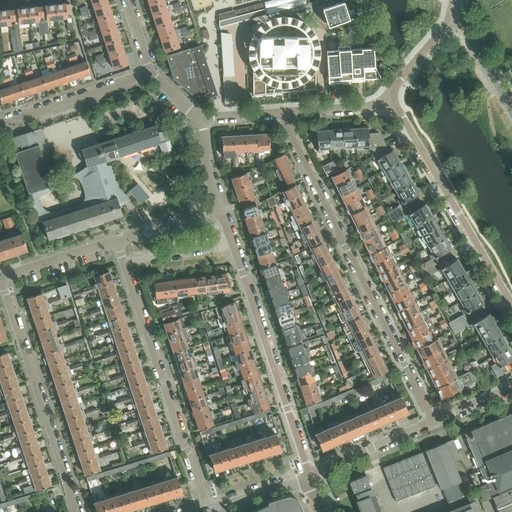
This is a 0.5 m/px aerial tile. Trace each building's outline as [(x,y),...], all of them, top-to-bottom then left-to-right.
[(90,0),(94,8),(108,4),(107,0),(90,0)] [(161,0),(149,4),(153,16),(167,11),(163,0),(161,0)] [(344,2),(336,5),(336,7),(337,24),(350,19),(344,2)] [(60,3),(60,4),(55,4),(56,19),(71,17),(69,3),(65,4),(65,3),(63,3),(62,3),(62,4),(60,4),(60,3)] [(45,5),(45,6),(41,7),(42,21),(56,19),(55,4),(50,5),(49,5),(47,5),(45,5)] [(108,4),(94,8),(98,21),(112,16),(108,4)] [(34,6),(34,7),(32,7),(27,8),(28,22),(42,21),(41,7),(37,7),(37,6),(35,7),(35,6),(34,6)] [(17,9),(13,10),(14,24),(28,22),(27,8),(22,8),(21,8),(19,9),(19,8),(18,8),(18,9),(17,9)] [(4,10),(3,10),(0,10),(0,24),(0,26),(14,24),(13,10),(9,10),(7,10),(6,10),(4,10)] [(153,16),(157,28),(171,23),(167,11),(153,16)] [(98,21),(102,33),(116,28),(112,16),(98,21)] [(250,49),(250,61),(255,73),(264,82),(275,88),(287,90),(299,87),(310,80),(318,71),(321,60),(322,49),(318,38),(312,29),(303,22),(293,18),(281,18),(270,21),(261,27),(254,37),(250,49)] [(157,28),(161,40),(175,36),(171,23),(157,28)] [(116,28),(102,33),(106,45),(120,40),(116,28)] [(175,36),(161,40),(165,53),(166,52),(178,48),(179,48),(175,36)] [(106,45),(110,57),(124,52),(120,40),(106,45)] [(193,47),(166,56),(171,70),(173,70),(174,72),(171,73),(174,79),(182,87),(183,85),(187,88),(186,90),(197,100),(210,99),(210,98),(210,96),(209,95),(216,93),(200,46),(194,48),(193,47)] [(374,48),(326,52),(327,61),(329,84),(341,84),(341,81),(352,81),(352,83),(364,82),(365,82),(365,80),(376,79),(374,48)] [(115,69),(127,65),(128,64),(124,52),(110,57),(114,69),(115,69)] [(87,63),(76,66),(79,78),(90,74),(87,63)] [(76,66),(64,70),(68,82),(79,78),(76,66)] [(64,70),(53,73),(57,85),(68,82),(64,70)] [(53,73),(42,77),(46,89),(57,85),(53,73)] [(42,77),(31,80),(35,93),(46,89),(42,77)] [(31,80),(20,84),(24,96),(35,93),(31,80)] [(20,84),(9,87),(13,100),(24,96),(20,84)] [(9,87),(0,90),(0,98),(2,103),(13,100),(9,87)] [(53,188),(52,186),(28,194),(38,223),(42,222),(48,239),(123,215),(119,204),(128,198),(124,194),(121,190),(118,185),(116,181),(114,176),(112,171),(111,166),(106,166),(105,161),(161,143),(155,125),(81,149),(87,166),(74,175),(79,180),(82,184),(83,188),(84,192),(85,197),(83,201),(80,204),(76,206),(72,207),(67,208),(63,209),(59,210),(55,212),(50,212),(46,211),(42,208),(40,204),(38,200),(37,198),(53,188)] [(15,153),(28,194),(52,186),(48,172),(55,170),(42,128),(9,139),(14,153),(15,153)] [(343,130),(342,130),(343,147),(356,147),(355,129),(354,129),(350,130),(350,128),(344,129),(343,130)] [(355,129),(356,147),(363,146),(364,150),(368,149),(373,157),(377,155),(374,149),(384,143),(378,133),(368,134),(368,128),(366,128),(363,129),(362,128),(357,128),(355,129)] [(330,130),(329,130),(331,148),(343,147),(342,130),(341,130),(340,129),(335,129),(334,131),(331,131),(330,130)] [(318,143),(317,143),(318,153),(322,152),(322,149),(331,148),(329,130),(328,130),(322,130),(321,131),(318,132),(318,131),(316,131),(317,141),(318,143)] [(269,140),(271,140),(271,134),(269,134),(257,135),(258,152),(263,152),(262,150),(270,149),(269,140)] [(257,135),(245,136),(246,151),(253,150),(253,153),(258,152),(257,135)] [(233,157),(233,162),(238,161),(237,156),(235,156),(235,154),(234,136),(222,137),(220,137),(220,143),(222,143),(223,157),(233,157)] [(239,151),(246,151),(245,136),(234,136),(235,154),(239,154),(239,151)] [(373,157),(372,158),(377,165),(379,163),(384,170),(399,161),(399,160),(399,159),(396,154),(394,154),(393,151),(392,150),(386,153),(385,151),(387,149),(384,143),(374,149),(377,155),(373,157)] [(275,158),(280,169),(277,172),(280,178),(291,173),(292,172),(290,167),(290,168),(289,165),(287,161),(288,161),(286,155),(284,156),(283,154),(275,158)] [(333,161),(322,167),(327,176),(338,171),(335,167),(333,161)] [(401,165),(399,162),(400,162),(399,161),(384,170),(390,181),(405,172),(405,171),(405,170),(402,165),(401,165)] [(347,169),(331,177),(337,187),(344,183),(343,182),(351,178),(347,169)] [(411,182),(409,179),(410,178),(407,173),(406,173),(405,172),(390,181),(396,192),(412,183),(411,182)] [(232,178),(235,190),(250,185),(252,184),(251,180),(248,180),(246,173),(232,178)] [(291,176),(292,175),(291,173),(280,178),(286,190),(292,187),(290,182),(294,180),(294,179),(293,180),(291,176)] [(344,183),(337,187),(341,196),(356,188),(351,178),(343,182),(344,183)] [(400,199),(397,200),(400,205),(418,194),(418,193),(417,193),(416,190),(416,189),(413,184),(412,183),(396,192),(400,199)] [(254,188),(252,184),(250,185),(235,190),(239,201),(244,199),(254,196),(251,189),(254,188)] [(282,192),(285,197),(282,198),(284,202),(300,194),(295,185),(292,187),(286,190),(282,192)] [(356,188),(341,196),(345,204),(353,201),(354,202),(361,198),(356,188)] [(300,194),(284,202),(286,206),(289,205),(291,210),(304,203),(300,194)] [(256,195),(254,196),(244,199),(246,207),(256,204),(258,203),(256,195)] [(353,201),(345,204),(350,215),(365,207),(361,198),(354,202),(353,201)] [(291,210),(293,215),(291,216),(293,220),(309,212),(304,203),(291,210)] [(246,207),(242,208),(245,218),(259,214),(262,213),(260,207),(257,208),(256,204),(246,207)] [(425,206),(424,204),(406,215),(409,220),(411,218),(415,225),(431,216),(430,215),(431,214),(428,209),(426,209),(425,206)] [(398,206),(387,213),(390,218),(401,211),(398,206)] [(365,207),(350,215),(355,225),(363,221),(362,220),(370,216),(365,207)] [(401,211),(390,218),(393,223),(404,216),(401,211)] [(309,212),(293,220),(291,221),(296,230),(300,228),(313,221),(309,212)] [(259,214),(245,218),(248,228),(262,223),(261,218),(263,217),(262,213),(259,214)] [(370,216),(362,220),(363,221),(355,225),(359,233),(375,226),(370,216)] [(431,216),(415,225),(422,236),(437,227),(437,226),(437,225),(434,220),(433,220),(431,217),(432,217),(431,216)] [(10,217),(2,220),(6,229),(13,227),(10,217)] [(300,228),(302,233),(300,234),(302,238),(318,230),(313,221),(300,228)] [(262,223),(248,228),(251,237),(265,233),(268,232),(266,227),(264,228),(262,223)] [(375,226),(359,233),(364,242),(371,238),(372,240),(380,236),(375,226)] [(437,227),(422,236),(428,247),(444,238),(443,237),(441,234),(442,233),(439,228),(438,227),(437,227)] [(398,238),(394,229),(388,232),(393,241),(398,238)] [(318,230),(302,238),(300,239),(305,248),(309,246),(309,247),(323,240),(318,230)] [(265,233),(251,237),(254,247),(269,242),(267,237),(269,236),(268,232),(265,233)] [(22,233),(3,240),(8,257),(28,251),(22,233)] [(371,238),(364,242),(369,253),(370,255),(370,254),(385,247),(384,245),(380,236),(372,240),(371,238)] [(444,238),(428,247),(432,254),(430,256),(432,259),(432,260),(435,258),(450,249),(450,247),(449,248),(447,245),(448,244),(445,239),(444,238)] [(3,240),(0,240),(0,259),(8,257),(3,240)] [(323,240),(309,247),(310,248),(313,253),(310,255),(312,259),(328,251),(323,242),(323,240)] [(269,242),(254,247),(257,256),(274,251),(273,246),(270,247),(269,242)] [(393,255),(388,246),(385,247),(370,254),(370,255),(370,256),(372,260),(373,260),(375,264),(393,255)] [(274,251),(257,256),(261,267),(275,262),(273,256),(276,255),(274,251)] [(328,251),(312,259),(314,263),(317,262),(319,266),(332,260),(328,251)] [(375,264),(376,267),(376,268),(378,272),(379,272),(379,273),(397,264),(393,255),(375,264)] [(432,259),(418,267),(421,273),(433,266),(438,263),(435,258),(432,260),(432,259)] [(457,261),(456,259),(438,270),(441,274),(443,273),(447,280),(463,270),(463,269),(460,264),(458,264),(457,261)] [(322,272),(319,273),(321,277),(337,269),(332,260),(319,266),(322,272)] [(275,262),(261,267),(265,278),(279,273),(281,273),(280,268),(277,269),(275,262)] [(379,273),(380,274),(379,275),(381,279),(382,279),(384,282),(402,274),(397,264),(379,273)] [(433,266),(421,273),(424,278),(436,271),(433,266)] [(337,269),(321,277),(323,281),(326,280),(328,284),(341,278),(337,269)] [(463,270),(447,280),(454,290),(469,281),(469,279),(466,274),(465,275),(463,272),(464,271),(463,270)] [(94,284),(96,288),(112,283),(109,271),(94,276),(96,283),(94,284)] [(215,275),(217,290),(222,290),(223,293),(230,292),(228,278),(227,273),(215,275)] [(279,273),(265,278),(268,288),(282,283),(280,278),(283,277),(281,273),(279,273)] [(386,286),(385,287),(387,291),(388,291),(389,292),(407,283),(402,274),(384,282),(386,286)] [(215,275),(205,276),(207,295),(212,294),(211,291),(217,290),(215,275)] [(205,276),(195,277),(197,293),(202,292),(203,295),(207,295),(205,276)] [(195,277),(185,279),(187,297),(192,297),(191,294),(197,293),(195,277)] [(326,285),(328,290),(330,294),(346,287),(341,278),(328,284),(326,285)] [(185,279),(175,280),(177,296),(182,295),(183,298),(187,297),(185,279)] [(171,296),(177,296),(175,280),(165,281),(167,300),(172,299),(171,296)] [(165,281),(152,283),(152,290),(154,289),(156,298),(155,298),(155,303),(156,303),(156,304),(168,303),(167,300),(165,281)] [(473,289),(474,287),(471,283),(470,282),(469,281),(454,290),(460,301),(476,292),(475,291),(475,292),(473,289)] [(99,292),(101,299),(116,294),(112,283),(96,288),(97,293),(99,292)] [(282,283),(268,288),(271,297),(285,292),(288,292),(286,287),(284,288),(282,283)] [(389,292),(389,293),(388,294),(390,298),(392,298),(393,301),(411,292),(407,283),(389,292)] [(67,285),(58,288),(62,299),(70,296),(67,285)] [(346,287),(330,294),(332,299),(334,297),(337,302),(350,296),(346,287)] [(285,292),(271,297),(274,307),(288,302),(287,297),(289,296),(288,292),(285,292)] [(411,292),(393,301),(395,304),(394,306),(396,310),(398,310),(398,311),(416,302),(411,292)] [(464,308),(461,310),(464,314),(482,304),(482,302),(481,302),(479,300),(480,298),(477,294),(476,293),(476,292),(460,301),(464,308)] [(27,298),(31,310),(48,304),(46,299),(44,300),(42,293),(27,298)] [(101,299),(104,305),(101,306),(103,310),(120,305),(116,294),(101,299)] [(230,295),(217,299),(218,304),(231,300),(230,295)] [(350,296),(337,302),(334,303),(339,312),(355,305),(350,296)] [(83,298),(75,301),(76,306),(85,304),(83,298)] [(219,306),(217,307),(218,312),(221,311),(223,316),(238,311),(234,301),(219,306)] [(288,302),(274,307),(277,316),(291,311),(294,311),(292,306),(290,307),(288,302)] [(398,311),(398,313),(400,317),(401,317),(403,320),(420,311),(416,302),(398,311)] [(31,310),(35,321),(49,316),(47,309),(49,308),(48,304),(31,310)] [(106,314),(109,321),(123,316),(120,305),(103,310),(104,315),(106,314)] [(339,312),(337,313),(342,323),(346,321),(346,322),(360,315),(355,305),(339,312)] [(404,323),(404,325),(406,329),(407,329),(407,330),(430,318),(425,309),(420,311),(403,320),(404,323)] [(169,311),(161,314),(163,321),(176,317),(174,310),(169,311)] [(223,316),(220,317),(223,327),(226,326),(241,321),(238,311),(223,316)] [(294,321),(297,320),(294,311),(291,311),(277,316),(280,326),(294,321)] [(490,318),(489,316),(489,315),(488,314),(470,325),(473,329),(476,327),(480,334),(495,325),(495,323),(492,318),(490,318)] [(360,315),(346,322),(347,323),(342,325),(347,334),(349,333),(365,325),(360,315)] [(462,315),(448,323),(451,329),(465,321),(462,315)] [(35,321),(38,332),(55,326),(54,322),(51,322),(49,316),(35,321)] [(109,328),(110,332),(127,327),(123,316),(109,321),(111,327),(109,328)] [(182,329),(185,328),(181,318),(164,324),(167,334),(182,329)] [(407,330),(408,330),(407,331),(409,335),(410,336),(412,339),(430,330),(434,328),(430,318),(407,330)] [(226,326),(223,327),(225,331),(227,330),(229,335),(244,331),(241,321),(226,326)] [(294,321),(280,326),(283,335),(298,331),(300,330),(299,325),(296,326),(294,321)] [(465,321),(451,329),(454,334),(468,326),(465,321)] [(349,333),(347,334),(351,343),(369,334),(365,325),(349,333)] [(497,329),(495,326),(496,326),(495,325),(480,334),(486,345),(501,336),(501,335),(501,334),(498,329),(497,329)] [(38,332),(42,343),(56,338),(54,331),(57,331),(55,326),(38,332)] [(114,336),(116,343),(131,338),(127,327),(110,332),(111,337),(114,336)] [(182,329),(167,334),(170,343),(188,337),(186,333),(184,334),(182,329)] [(299,335),(301,334),(300,330),(298,331),(283,335),(287,345),(287,346),(301,341),(301,340),(299,335)] [(413,342),(413,344),(415,347),(416,348),(434,339),(430,330),(412,339),(413,342)] [(226,336),(228,342),(229,346),(232,345),(247,340),(244,331),(229,335),(226,336)] [(369,334),(351,343),(355,352),(358,351),(374,343),(369,334)] [(505,343),(506,342),(503,338),(502,337),(501,336),(486,345),(492,356),(508,347),(507,346),(505,343)] [(188,337),(170,343),(173,353),(188,348),(186,342),(189,342),(188,337)] [(56,338),(42,343),(45,354),(62,348),(61,344),(59,344),(56,338)] [(118,349),(116,350),(117,354),(134,349),(131,338),(116,343),(118,349)] [(434,339),(416,348),(419,354),(420,354),(422,358),(442,348),(440,344),(438,345),(435,339),(435,340),(434,339)] [(232,345),(229,346),(231,350),(234,349),(235,355),(250,350),(247,340),(232,345)] [(301,341),(287,346),(291,357),(305,352),(307,352),(306,347),(303,348),(301,341)] [(374,343),(358,351),(362,360),(365,359),(378,352),(374,343)] [(496,363),(491,366),(497,377),(507,371),(503,365),(511,359),(511,355),(511,354),(511,353),(509,348),(508,348),(508,347),(492,356),(496,363)] [(62,348),(45,354),(49,365),(64,360),(62,353),(64,353),(62,348)] [(188,348),(173,353),(176,362),(194,356),(193,352),(190,353),(188,348)] [(422,358),(424,362),(423,362),(426,368),(445,359),(443,355),(445,354),(442,348),(422,358)] [(134,349),(117,354),(119,359),(121,358),(123,365),(138,360),(134,349)] [(237,360),(234,361),(236,365),(238,364),(253,359),(250,350),(235,355),(237,360)] [(305,352),(291,357),(294,366),(308,362),(310,361),(307,352),(305,352)] [(378,352),(365,359),(367,364),(365,365),(367,369),(383,361),(378,352)] [(0,354),(0,367),(11,364),(7,353),(0,354)] [(197,366),(195,361),(194,356),(176,362),(180,372),(195,367),(197,366)] [(238,364),(236,365),(237,369),(240,369),(242,374),(257,369),(253,359),(238,364)] [(445,359),(426,368),(429,374),(430,373),(432,377),(452,367),(450,363),(448,364),(445,359)] [(49,365),(53,376),(70,370),(68,366),(66,366),(64,360),(49,365)] [(123,365),(125,371),(123,372),(125,377),(142,371),(138,360),(123,365)] [(383,361),(367,369),(369,373),(371,372),(374,377),(387,370),(383,361)] [(308,362),(294,366),(297,376),(311,371),(314,371),(312,366),(310,367),(308,362)] [(0,379),(14,375),(11,364),(0,367),(0,379)] [(195,367),(180,372),(183,381),(200,376),(199,371),(196,372),(195,367)] [(434,381),(433,382),(436,388),(455,378),(452,373),(454,372),(452,367),(432,377),(434,381)] [(242,374),(243,379),(241,380),(242,384),(245,383),(260,379),(257,369),(242,374)] [(70,370),(53,376),(56,387),(71,382),(69,375),(71,375),(70,370)] [(438,389),(437,390),(440,396),(441,396),(442,397),(443,397),(476,380),(471,370),(455,378),(436,388),(437,388),(438,389)] [(142,371),(125,377),(126,381),(128,380),(130,387),(145,382),(142,371)] [(311,371),(297,376),(300,385),(314,381),(314,380),(319,378),(318,374),(315,375),(314,371),(311,371)] [(388,373),(377,378),(379,382),(390,376),(388,373)] [(0,386),(0,387),(1,392),(18,386),(14,375),(0,379),(0,380),(2,386),(0,386)] [(199,381),(202,380),(200,376),(183,381),(186,391),(201,386),(199,381)] [(373,380),(364,384),(365,388),(375,384),(379,382),(377,378),(373,380)] [(245,383),(242,384),(245,394),(248,393),(263,388),(260,379),(245,383)] [(314,381),(300,385),(303,395),(317,390),(320,390),(318,385),(316,386),(314,381)] [(56,387),(60,398),(77,392),(75,388),(73,388),(71,382),(56,387)] [(132,393),(130,394),(132,398),(149,393),(145,382),(130,387),(132,393)] [(364,384),(348,391),(349,395),(365,388),(364,384)] [(18,386),(1,392),(3,396),(5,395),(7,402),(22,397),(18,386)] [(201,386),(186,391),(189,401),(209,394),(207,395),(205,390),(203,391),(201,386)] [(248,393),(250,398),(247,399),(248,404),(251,403),(266,398),(263,388),(248,393)] [(319,395),(321,394),(320,390),(317,390),(303,395),(306,405),(321,400),(319,395)] [(348,391),(332,398),(333,402),(349,395),(348,391)] [(77,392),(60,398),(64,409),(78,404),(76,397),(78,397),(77,392)] [(149,393),(132,398),(133,403),(135,402),(138,409),(152,404),(149,393)] [(210,404),(212,403),(209,394),(189,401),(192,410),(207,405),(210,404)] [(7,409),(8,414),(25,408),(22,397),(7,402),(9,408),(7,409)] [(401,397),(390,401),(397,417),(408,412),(401,397)] [(251,403),(248,404),(250,408),(253,407),(254,413),(269,408),(266,398),(251,403)] [(323,402),(319,403),(320,407),(325,406),(333,402),(332,398),(323,402)] [(390,401),(374,408),(381,424),(397,417),(390,401)] [(64,409),(67,420),(84,414),(83,410),(80,411),(78,404),(64,409)] [(140,415),(137,416),(139,420),(156,415),(152,404),(138,409),(140,415)] [(207,405),(192,410),(195,420),(213,414),(210,404),(207,405)] [(237,407),(232,408),(235,419),(240,417),(237,407)] [(25,408),(8,414),(10,418),(12,417),(14,424),(29,419),(25,408)] [(374,408),(358,415),(365,431),(381,424),(374,408)] [(270,410),(252,416),(253,419),(268,415),(271,414),(270,410)] [(486,484),(477,488),(483,502),(492,498),(498,511),(511,511),(511,412),(464,434),(478,465),(477,466),(479,469),(479,468),(486,484)] [(84,414),(67,420),(71,431),(85,426),(83,420),(85,419),(84,414)] [(213,414),(195,420),(199,430),(214,425),(212,419),(215,418),(213,414)] [(156,415),(139,420),(140,425),(143,424),(145,431),(160,426),(156,415)] [(358,415),(342,422),(349,438),(365,431),(358,415)] [(252,416),(235,421),(236,425),(253,419),(252,416)] [(16,430),(14,431),(16,436),(33,430),(29,419),(14,424),(16,430)] [(235,421),(218,426),(220,430),(236,425),(235,421)] [(342,422),(326,429),(333,445),(349,438),(342,422)] [(85,426),(71,431),(74,442),(91,436),(90,432),(87,432),(85,426)] [(145,438),(146,442),(163,437),(160,426),(145,431),(147,437),(145,438)] [(201,436),(220,430),(218,426),(200,432),(199,432),(201,436)] [(326,429),(315,434),(322,450),(333,445),(326,429)] [(33,430),(16,436),(17,440),(19,439),(22,446),(36,441),(33,430)] [(276,434),(259,439),(264,455),(281,450),(276,434)] [(93,448),(90,441),(93,441),(91,436),(74,442),(78,453),(93,448)] [(163,437),(146,442),(148,447),(150,446),(152,453),(167,448),(163,437)] [(259,439),(242,444),(248,461),(264,455),(259,439)] [(460,481),(461,481),(460,480),(453,462),(460,459),(453,440),(445,443),(426,450),(425,451),(427,455),(433,469),(434,472),(440,487),(441,489),(442,488),(451,510),(447,511),(379,511),(380,511),(379,510),(373,496),(373,495),(371,489),(356,494),(358,500),(356,501),(357,502),(360,511),(479,511),(475,501),(469,503),(460,481)] [(21,453),(23,458),(40,452),(36,441),(22,446),(24,452),(21,453)] [(242,444),(226,449),(231,466),(248,461),(242,444)] [(78,453),(81,464),(98,458),(97,454),(95,454),(93,448),(78,453)] [(226,449),(209,455),(214,471),(231,466),(226,449)] [(40,452),(23,458),(24,462),(27,461),(29,468),(43,463),(40,452)] [(168,452),(153,457),(154,461),(169,456),(168,452)] [(153,457),(137,462),(138,466),(154,461),(153,457)] [(98,458),(81,464),(85,475),(100,470),(98,463),(100,463),(98,458)] [(137,462),(120,467),(122,471),(138,466),(137,462)] [(29,475),(30,480),(47,474),(43,463),(29,468),(31,474),(29,475)] [(120,467),(104,472),(105,476),(122,471),(120,467)] [(471,472),(472,474),(469,475),(474,487),(480,484),(475,472),(475,473),(474,471),(471,472)] [(88,481),(105,476),(104,472),(86,478),(88,481)] [(47,474),(30,480),(32,484),(34,483),(36,490),(51,486),(47,474)] [(177,477),(161,482),(166,498),(182,493),(177,477)] [(161,482),(144,487),(150,503),(166,498),(161,482)] [(144,487),(128,492),(133,509),(150,503),(144,487)] [(51,488),(34,494),(35,497),(49,493),(53,492),(51,488)] [(128,492),(112,497),(116,511),(121,511),(133,509),(128,492)] [(34,494),(17,499),(19,503),(35,497),(34,494)] [(303,511),(298,501),(298,500),(297,500),(296,499),(293,496),(290,496),(286,496),(269,501),(268,501),(268,502),(267,503),(267,504),(268,505),(252,511),(303,511)] [(116,511),(112,497),(94,503),(96,511),(116,511)] [(2,508),(19,503),(17,499),(1,504),(2,508)]
